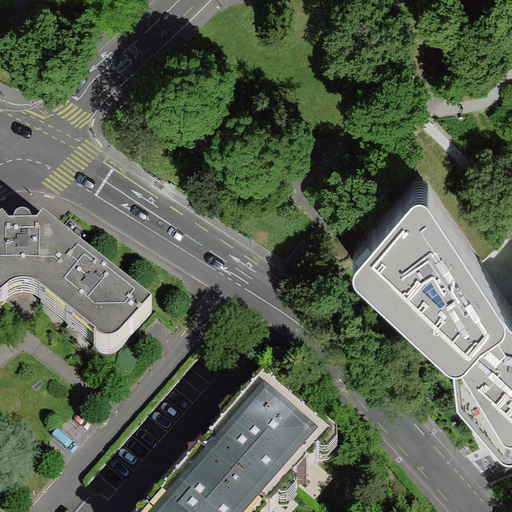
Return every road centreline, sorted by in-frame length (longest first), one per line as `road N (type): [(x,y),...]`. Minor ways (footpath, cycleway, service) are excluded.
road 1 (tertiary): [(242,275),(318,335),(474,511)]
road 2 (residential): [(242,275),(44,511)]
road 3 (tertiary): [(30,141),(242,275)]
road 4 (residential): [(30,141),(186,0)]
